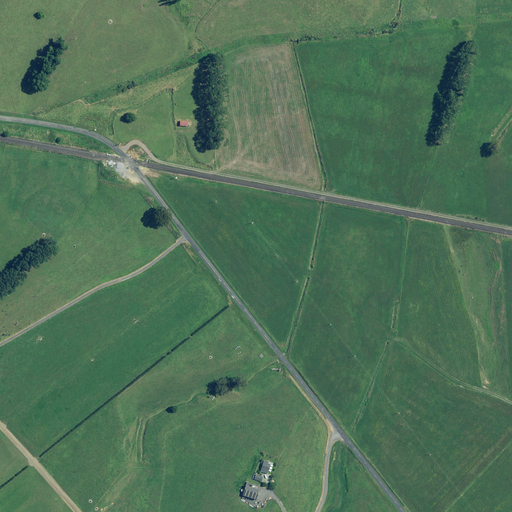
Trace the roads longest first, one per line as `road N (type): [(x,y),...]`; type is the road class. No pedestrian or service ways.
road 1 (unclassified): [(0,118),(97,135),(130,161),(404,511)]
road 2 (track): [(187,236),(143,270),(0,346)]
